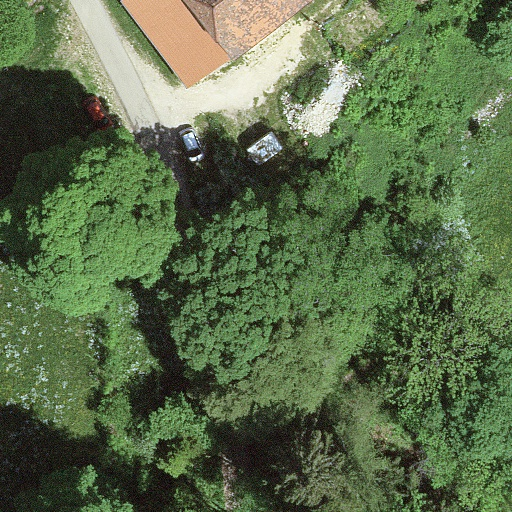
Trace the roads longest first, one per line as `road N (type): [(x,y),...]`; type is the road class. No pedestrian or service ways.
road 1 (track): [(225,511),(205,331),(137,120)]
road 2 (track): [(78,0),(137,120)]
